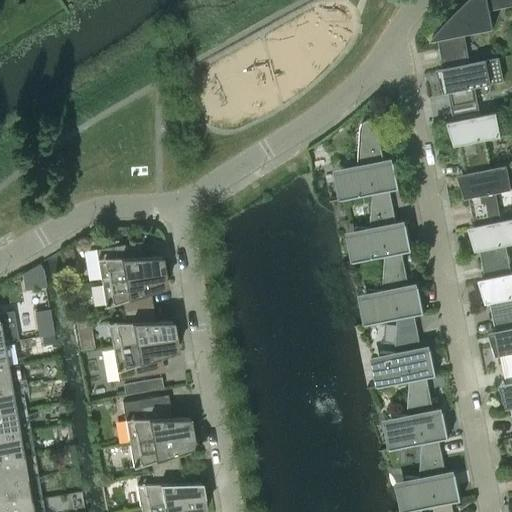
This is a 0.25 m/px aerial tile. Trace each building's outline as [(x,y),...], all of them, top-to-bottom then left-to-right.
[(511,0),(469,0),(452,16),(443,26),(437,33),(431,40),(438,39),(444,68),(470,63),(464,34),(493,28),(490,10),(511,5),(511,0)] [(470,63),(444,68),(437,69),(444,92),(448,91),(454,121),(480,115),(474,86),(504,81),(499,57),(470,63)] [(491,168),(485,139),(511,133),(511,118),(509,110),(480,115),(454,121),(447,122),(455,145),(459,144),(465,173),(491,168)] [(390,125),(398,123),(396,113),(388,115),(390,125)] [(366,120),(361,123),(360,128),(357,164),(344,164),(344,165),(342,199),(372,193),(390,189),(400,188),(394,161),(385,163),(378,127),(375,122),(371,120),(366,120)] [(511,163),(491,168),(465,173),(458,175),(465,197),(469,197),(475,226),(501,221),(495,191),(511,188),(511,163)] [(390,189),(372,193),(370,227),(356,226),(356,227),(357,227),(355,261),(384,255),(403,252),(412,250),(407,223),(397,225),(390,189)] [(511,218),(501,221),(475,226),(468,227),(476,250),(480,249),(485,278),(511,273),(506,244),(511,242),(511,218)] [(137,241),(95,248),(101,282),(163,271),(160,256),(139,256),(137,241)] [(403,252),(384,255),(382,289),(369,288),(369,290),(367,324),(397,318),(415,314),(424,312),(419,286),(410,288),(403,252)] [(38,264),(21,273),(24,289),(44,286),(41,270),(38,264)] [(163,271),(101,282),(105,306),(122,301),(123,311),(148,307),(146,293),(166,286),(163,271)] [(511,272),(511,273),(485,278),(479,280),(486,302),(490,302),(496,331),(511,327),(511,272)] [(148,307),(123,311),(125,322),(108,322),(112,346),(174,336),(172,321),(151,321),(148,307)] [(0,342),(18,340),(13,310),(0,312),(0,342)] [(415,314),(397,318),(394,352),(381,351),(381,352),(382,352),(379,386),(427,376),(437,375),(431,348),(422,350),(415,314)] [(85,320),(74,321),(79,350),(94,347),(90,324),(85,325),(85,320)] [(511,327),(496,331),(489,332),(496,355),(500,354),(506,384),(511,382),(511,327)] [(174,336),(112,346),(118,380),(160,373),(157,357),(177,351),(174,336)] [(0,388),(11,387),(7,365),(0,365),(0,388)] [(434,412),(427,376),(409,380),(407,414),(393,413),(393,414),(394,414),(392,448),(421,443),(439,439),(449,437),(444,411),(434,412)] [(148,378),(150,390),(161,388),(159,377),(148,378)] [(511,382),(506,384),(499,385),(507,408),(511,407),(511,413),(511,382)] [(0,412),(15,410),(11,387),(0,388),(0,412)] [(191,432),(188,417),(172,417),(169,401),(167,394),(122,402),(129,443),(191,432)] [(0,435),(19,432),(15,410),(0,412),(0,435)] [(0,458),(23,455),(19,432),(0,435),(0,458)] [(191,432),(129,443),(133,467),(150,461),(151,472),(176,468),(174,454),(194,447),(191,432)] [(439,439),(421,443),(419,476),(406,475),(406,477),(404,511),(434,505),(452,501),(461,499),(456,473),(447,475),(439,439)] [(0,481),(27,477),(23,455),(0,458),(0,481)] [(176,468),(151,472),(153,483),(136,483),(140,507),(202,496),(200,481),(179,482),(176,468)] [(0,505),(30,500),(27,477),(0,481),(0,505)] [(202,496),(140,507),(140,511),(203,511),(205,511),(202,496)] [(32,511),(30,500),(0,505),(0,511),(32,511)] [(453,511),(452,501),(434,505),(433,511),(453,511)]
